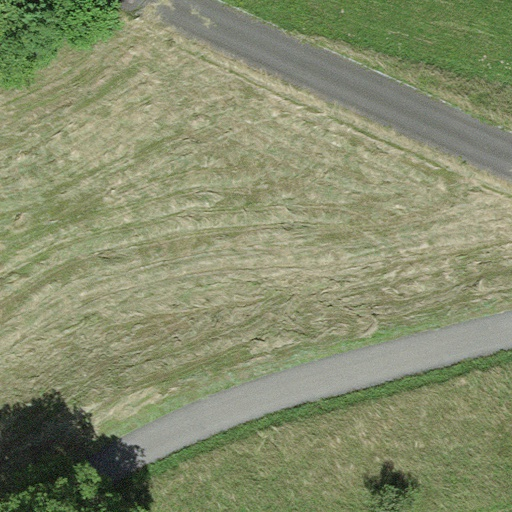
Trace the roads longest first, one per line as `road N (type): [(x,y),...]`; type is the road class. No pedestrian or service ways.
road 1 (residential): [(511,330),(311,381),(182,428),(40,511)]
road 2 (track): [(511,153),(167,0)]
